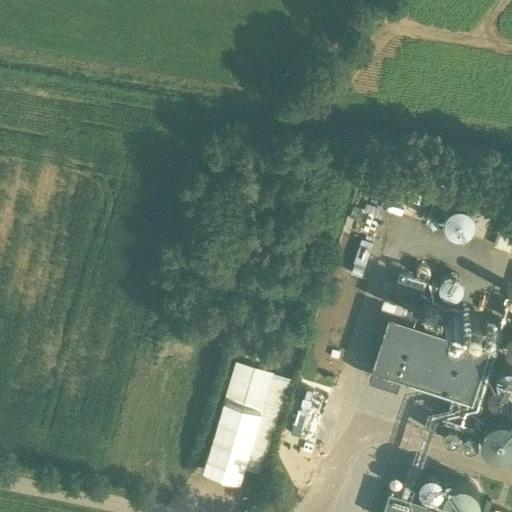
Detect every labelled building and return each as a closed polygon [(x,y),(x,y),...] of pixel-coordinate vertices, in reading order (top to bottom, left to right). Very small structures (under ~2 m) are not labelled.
[(449,230),(472,218),(460,196),(436,209),(449,230)] [(511,240),(511,233),(499,229),(494,243),(510,248),(511,240)] [(402,267),(384,304),(408,315),(426,278),(402,267)] [(371,365),(368,376),(396,384),(399,374),(452,391),(444,418),(473,427),(481,400),(472,397),(489,343),(388,310),(370,364),(371,365)] [(500,343),(511,348),(511,329),(507,327),(500,343)] [(224,398),(259,409),(271,371),(234,360),(224,398)] [(473,436),(498,455),(511,437),(511,423),(494,409),(473,436)] [(439,477),(440,511),(467,511),(473,511),(471,476),(439,477)] [(425,511),(429,501),(389,488),(380,511),(425,511)]
